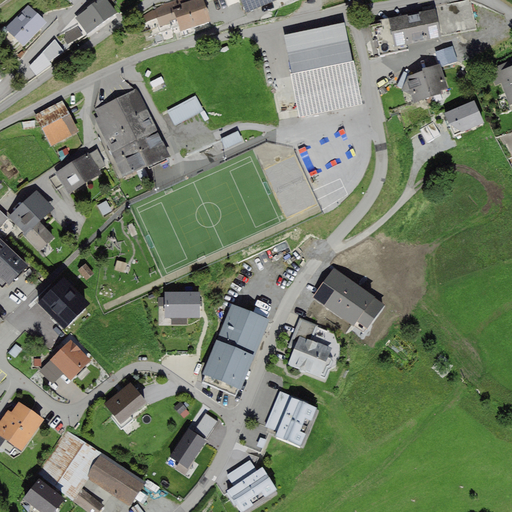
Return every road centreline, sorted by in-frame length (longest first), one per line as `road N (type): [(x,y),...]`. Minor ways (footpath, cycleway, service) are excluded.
road 1 (residential): [(352,9),(376,127),(377,177),(286,302),(234,421)]
road 2 (residential): [(352,9),(164,47),(0,126)]
road 3 (residential): [(234,421),(163,369),(130,368),(70,408),(0,360)]
road 4 (unclassified): [(0,107),(148,0)]
